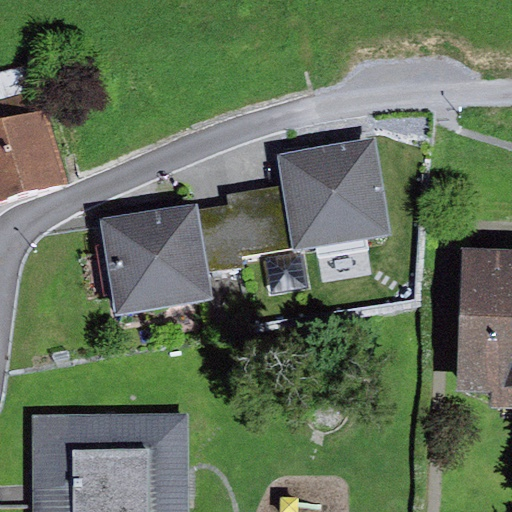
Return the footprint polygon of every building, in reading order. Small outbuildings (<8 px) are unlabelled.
[(0,75),(0,106),(36,96),(27,67),(0,75)] [(0,106),(0,206),(68,187),(42,95),(36,96),(0,106)] [(378,144),(279,158),(284,190),(293,254),(392,239),(378,144)] [(228,208),(197,212),(206,277),(243,272),(242,261),(293,254),(284,190),(227,198),(228,208)] [(197,208),(100,222),(114,319),(211,304),(206,277),(197,212),(197,208)] [(511,254),(465,252),(459,395),(491,397),(490,412),(511,413),(511,254)] [(186,511),(185,416),(31,419),(32,511),(186,511)]
